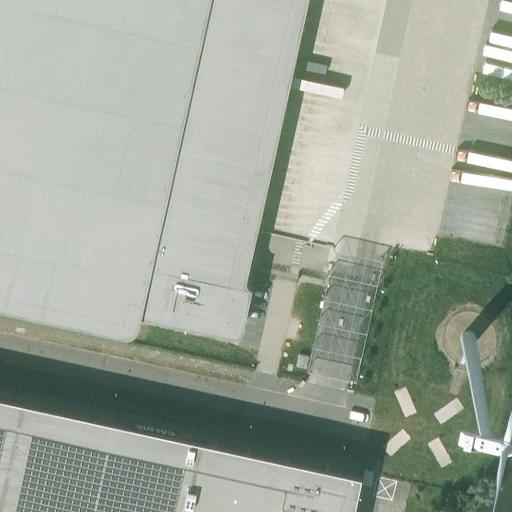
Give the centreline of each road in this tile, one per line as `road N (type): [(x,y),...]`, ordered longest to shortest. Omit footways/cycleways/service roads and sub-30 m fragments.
road 1 (unclassified): [(0,346),(408,435)]
road 2 (unknown): [(362,226),(404,239),(438,229),(496,45)]
